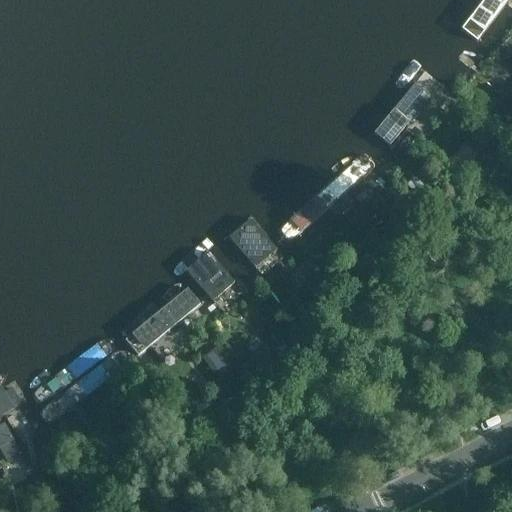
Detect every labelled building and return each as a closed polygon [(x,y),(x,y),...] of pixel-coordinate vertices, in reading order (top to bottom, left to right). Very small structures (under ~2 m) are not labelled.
[(459,49),(468,57),(476,52),(511,9),(511,0),(497,0),(463,41),(459,49)] [(393,145),(394,144),(443,84),(443,83),(443,82),(443,81),(443,80),(443,79),(443,78),(442,77),(434,71),(432,71),(431,71),(429,72),(428,73),(379,134),(378,135),(378,136),(378,138),(378,139),(379,140),(380,141),(387,147),(388,147),(390,146),(393,145)] [(507,149),(483,135),(467,163),(490,177),(507,149)] [(281,231),(282,234),(282,236),(283,238),(284,238),(285,239),(286,240),(291,241),(292,241),(296,240),(300,237),(365,178),(369,174),(371,171),(374,168),(375,164),(377,161),(378,158),(379,154),(379,151),(376,152),(370,153),(366,154),(363,155),(359,158),(355,160),(352,163),(286,223),(284,226),(282,230),(281,231)] [(406,185),(424,201),(432,191),(414,176),(406,185)] [(181,257),(188,265),(189,266),(190,265),(192,265),(193,265),(194,264),(195,263),(260,215),(264,207),(263,206),(262,204),(261,203),(260,201),(259,200),(258,199),(256,198),(248,201),(186,249),(184,250),(183,252),(182,254),(181,255),(181,257)] [(206,277),(207,277),(256,244),(275,226),(267,216),(245,229),(197,263),(196,265),(195,267),(194,270),(194,272),(194,274),(194,277),(195,277),(197,278),(199,278),(201,278),(202,278),(204,278),(206,277)] [(349,270),(361,282),(382,262),(369,250),(349,270)] [(122,342),(138,360),(205,305),(189,286),(122,342)] [(44,403),(45,403),(114,355),(115,353),(116,352),(117,350),(118,348),(118,346),(118,344),(118,342),(118,340),(116,340),(114,340),(112,340),(107,341),(105,341),(103,342),(37,391),(36,392),(36,393),(35,395),(35,396),(36,398),(36,399),(37,400),(38,401),(39,402),(41,403),(42,403),(44,403)] [(207,356),(222,377),(237,366),(222,345),(207,356)] [(47,425),(49,425),(66,416),(127,369),(128,367),(129,366),(130,365),(130,363),(130,361),(130,360),(130,358),(130,357),(129,355),(128,354),(126,354),(124,353),(122,353),(121,353),(119,354),(117,354),(116,355),(52,403),(40,414),(40,416),(40,417),(41,419),(41,420),(42,422),(43,423),(44,424),(46,425),(47,425)] [(0,388),(0,421),(30,402),(16,379),(0,388)] [(175,392),(189,412),(207,399),(192,379),(175,392)] [(0,426),(0,452),(9,468),(24,459),(4,424),(0,426)] [(90,511),(101,505),(95,495),(76,507),(79,511),(90,511)]
